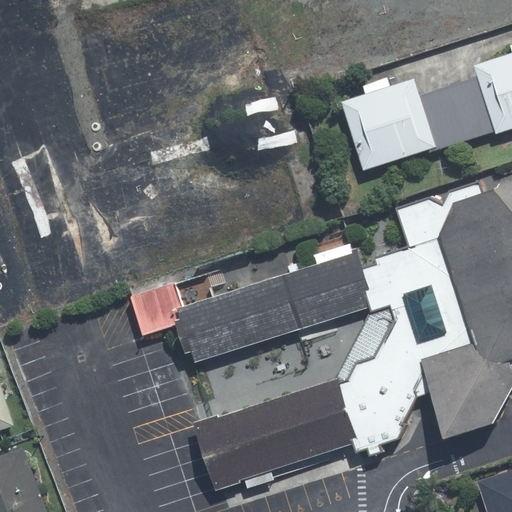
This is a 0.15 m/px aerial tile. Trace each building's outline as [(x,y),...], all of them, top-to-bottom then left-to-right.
[(260,59),(236,66),(228,38),(138,66),(192,245),(282,217),(263,156),(276,152),(267,122),(278,119),(260,59)] [(487,78),(454,89),(472,142),(504,132),(505,135),(511,133),(511,57),(483,67),(487,78)] [(472,142),(454,89),(429,97),(423,80),(398,88),(396,80),(367,89),(370,97),(351,103),(372,172),(437,151),(438,153),(472,142)] [(205,424),(225,485),(413,424),(428,392),(511,366),(511,195),(496,201),(490,183),(407,210),(420,249),(387,259),(388,264),(372,270),(367,254),(360,256),(357,246),(324,257),(327,266),(311,271),(308,262),(293,267),(297,277),(192,310),(184,284),(140,298),(153,336),(188,324),(198,354),(203,352),(206,363),(380,307),(380,309),(341,384),(229,421),(228,416),(205,424)] [(0,433),(20,427),(0,363),(0,433)] [(0,511),(54,511),(30,448),(0,459),(0,511)] [(511,511),(511,474),(486,483),(495,511),(511,511)]
